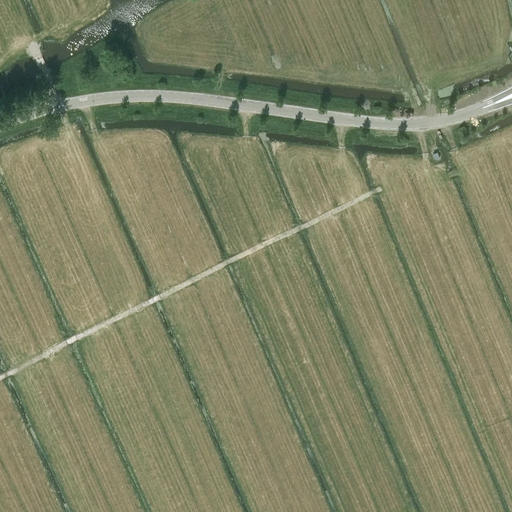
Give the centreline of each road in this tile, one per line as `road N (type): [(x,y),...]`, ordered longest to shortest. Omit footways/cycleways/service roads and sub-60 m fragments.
road 1 (unclassified): [(0,127),(88,101),(173,98),(385,125),(439,123),(511,96)]
road 2 (track): [(0,378),(381,188)]
